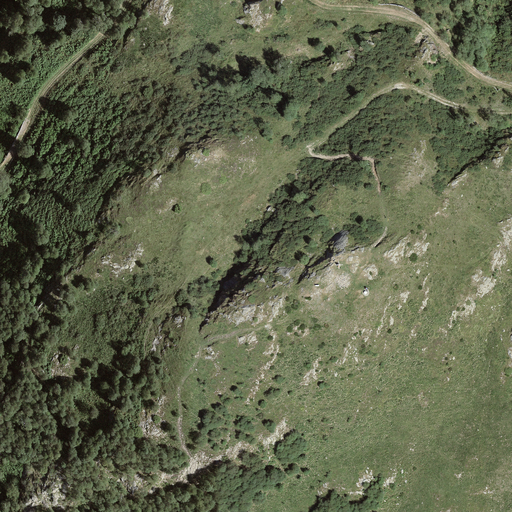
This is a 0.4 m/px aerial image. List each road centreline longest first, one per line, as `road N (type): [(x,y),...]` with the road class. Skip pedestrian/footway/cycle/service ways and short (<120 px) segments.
road 1 (track): [(511,111),(469,109),(404,85),(377,95),(305,152)]
road 2 (track): [(311,0),(404,12),(471,70),(511,87)]
road 3 (track): [(0,167),(43,88),(126,0)]
